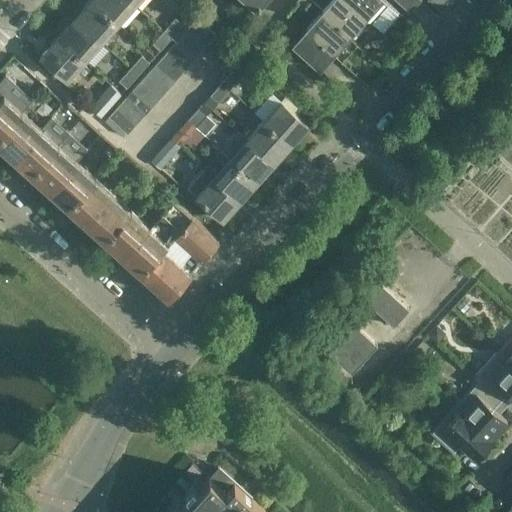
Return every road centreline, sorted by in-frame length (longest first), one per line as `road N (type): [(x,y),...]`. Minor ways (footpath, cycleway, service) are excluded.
road 1 (residential): [(169,350),(490,0)]
road 2 (residential): [(169,350),(0,199)]
road 3 (residential): [(70,511),(110,427),(169,350)]
